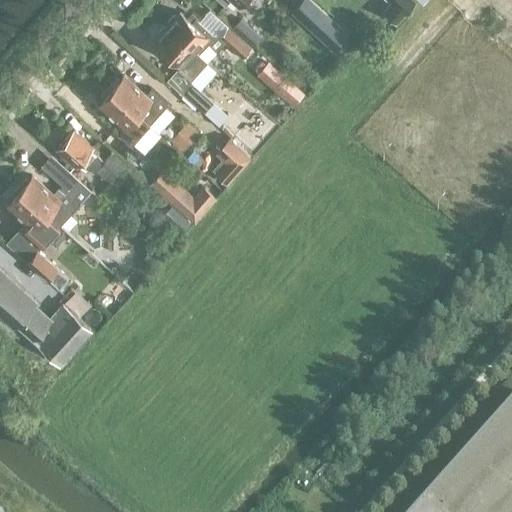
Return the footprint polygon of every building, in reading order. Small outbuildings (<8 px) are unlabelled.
[(312,0),(298,0),(290,9),(334,49),(349,33),(312,0)] [(390,0),(392,1),(384,10),(396,21),(414,0),(413,0),(390,0)] [(200,16),(219,32),(228,21),(210,5),(200,16)] [(180,10),(167,24),(198,52),(208,41),(216,50),(225,40),(220,35),(221,33),(213,33),(195,17),(192,21),(180,10)] [(250,44),(259,35),(240,19),(233,28),(250,44)] [(198,52),(167,24),(154,38),(166,49),(163,53),(177,66),(167,78),(203,111),(213,100),(189,78),(206,60),(198,52)] [(242,56),(250,47),(227,27),(221,33),(220,35),(225,40),(242,56)] [(257,72),(297,102),(308,87),(267,58),(257,72)] [(117,76),(109,86),(149,123),(168,102),(151,87),(145,93),(123,74),(119,78),(117,76)] [(149,123),(109,86),(100,95),(102,97),(98,101),(118,120),(111,127),(130,144),(149,123)] [(172,137),(185,148),(201,128),(188,117),(172,137)] [(85,168),(89,164),(115,187),(122,178),(134,188),(142,180),(130,170),(131,168),(111,151),(103,160),(97,155),(98,155),(90,148),(93,145),(74,128),(56,147),(75,164),(78,161),(85,168)] [(142,145),(153,154),(161,145),(150,136),(142,145)] [(225,159),(215,170),(227,181),(251,155),(230,136),(216,151),(225,159)] [(25,177),(17,186),(60,224),(91,189),(72,173),(54,193),(32,174),(28,179),(25,177)] [(60,224),(17,186),(9,195),(11,197),(7,201),(28,221),(22,228),(41,245),(60,224)] [(173,201),(194,220),(215,195),(205,186),(196,197),(185,188),(173,201)] [(27,259),(47,277),(58,287),(68,276),(37,248),(27,259)] [(0,310),(14,323),(16,321),(61,361),(91,326),(63,301),(50,316),(33,302),(36,299),(0,267),(0,310)] [(511,511),(511,407),(501,420),(505,424),(497,432),(493,429),(418,511),(511,511)]
